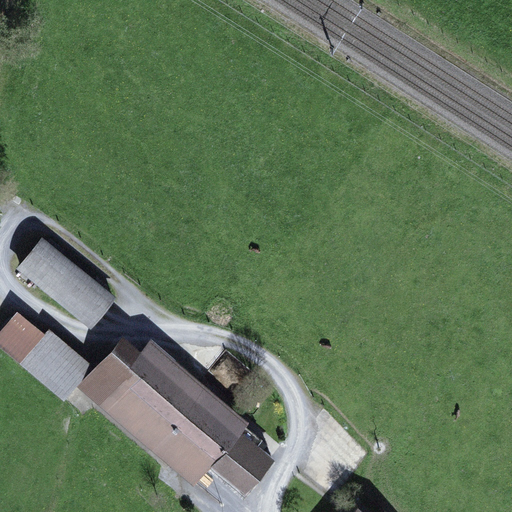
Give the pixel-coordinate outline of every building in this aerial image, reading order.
[(42,239),(21,265),(91,323),(113,297),(42,239)] [(0,342),(63,397),(91,364),(51,330),(44,338),(15,314),(0,331),(0,342)] [(271,457),(281,444),(155,337),(147,346),(242,427),(243,425),(256,437),(253,441),(271,457)] [(81,386),(194,483),(213,460),(242,427),(147,346),(133,363),(114,347),(81,386)] [(256,437),(243,425),(242,427),(213,460),(245,487),(271,457),(253,441),(256,437)]
